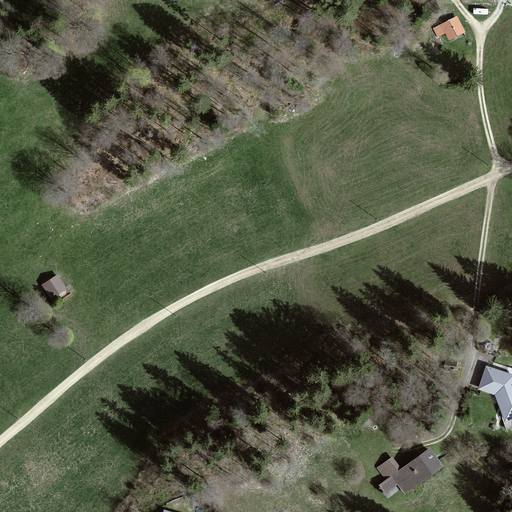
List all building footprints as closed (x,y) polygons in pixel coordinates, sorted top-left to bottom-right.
[(463,31),(456,19),(437,29),(441,36),(446,33),(450,39),(463,31)] [(51,297),(65,288),(57,275),(43,284),(51,297)] [(458,358),(446,357),(446,361),(442,361),(442,365),(446,366),(445,369),(457,370),(458,358)] [(511,367),(507,366),(505,374),(483,369),(479,390),(498,394),(502,402),(500,403),(503,410),(499,411),(505,427),(511,424),(511,367)] [(394,458),(381,468),(391,480),(398,475),(402,479),(407,475),(415,485),(443,463),(432,449),(404,470),(394,458)]
